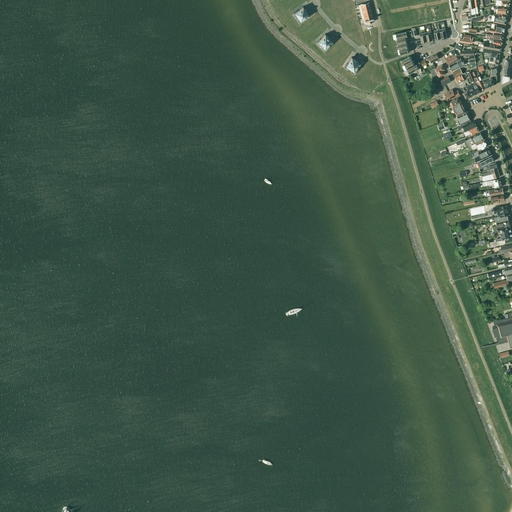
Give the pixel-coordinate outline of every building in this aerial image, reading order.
[(475,14),(475,13),(473,0),(467,0),(469,8),(470,12),(466,13),(461,15),(462,18),(467,16),(475,14)] [(369,2),(368,2),(359,5),(358,5),(361,18),(362,18),(364,24),(373,21),(369,2)] [(293,12),(297,17),(305,11),(303,7),(303,6),(293,12)] [(507,14),(509,7),(498,6),(497,12),(507,14)] [(305,11),(297,17),(300,22),(309,15),(309,14),(308,15),(305,11)] [(503,34),(505,26),(497,24),(495,31),(494,31),(495,29),(489,28),(485,28),(484,31),(503,34)] [(439,29),(441,40),(447,39),(445,28),(439,29)] [(436,41),(441,40),(439,29),(433,30),(436,41)] [(406,37),(407,37),(413,36),(411,30),(396,33),(395,34),(396,39),(406,37)] [(431,31),(425,32),(427,43),(433,42),(431,31)] [(427,43),(425,32),(419,33),(421,44),(427,43)] [(326,34),(325,33),(316,41),(325,50),(333,41),(332,41),(325,35),(326,34)] [(500,50),(501,45),(484,42),(483,47),(500,50)] [(511,47),(511,48),(510,52),(511,52),(510,54),(510,58),(507,58),(505,59),(506,59),(503,74),(510,76),(511,65),(511,47)] [(446,59),(456,54),(454,50),(452,51),(444,55),(446,59)] [(427,64),(426,62),(430,60),(431,63),(439,59),(436,54),(425,59),(420,61),(423,66),(427,64)] [(497,64),(499,56),(484,54),(484,55),(489,56),(489,55),(490,56),(488,63),(488,67),(489,67),(489,66),(493,67),(494,64),(497,64)] [(402,60),(404,64),(413,60),(410,55),(402,59),(402,60)] [(454,56),(446,60),(448,64),(453,62),(454,63),(458,61),(461,61),(462,61),(459,55),(456,55),(454,55),(454,56)] [(344,66),(349,69),(355,60),(352,58),(352,57),(351,56),(344,66)] [(355,60),(349,69),(354,73),(361,63),(360,62),(359,63),(355,60)] [(413,60),(404,64),(406,69),(415,64),(413,60)] [(454,63),(449,65),(451,70),(459,66),(465,63),(463,61),(461,61),(458,61),(454,63)] [(415,64),(406,69),(409,74),(409,73),(416,70),(418,74),(421,72),(419,62),(415,64)] [(445,74),(443,70),(444,69),(442,64),(433,69),(434,70),(435,69),(436,72),(435,72),(434,71),(431,73),(432,76),(437,73),(439,77),(445,74)] [(454,77),(462,73),(460,69),(452,72),(454,77)] [(466,87),(468,90),(471,96),(482,91),(476,81),(475,81),(471,70),(467,72),(468,74),(470,77),(467,79),(469,83),(470,83),(471,84),(466,87)] [(468,74),(467,72),(467,71),(465,72),(455,77),(457,82),(464,79),(462,77),(466,75),(468,74)] [(487,77),(486,78),(485,75),(483,76),(482,77),(483,79),(482,79),(486,88),(496,84),(495,82),(496,81),(497,79),(496,75),(490,76),(487,77)] [(444,85),(451,81),(448,76),(438,81),(439,82),(438,83),(438,84),(442,82),(444,85)] [(481,90),(485,88),(481,79),(479,80),(478,78),(476,79),(477,81),(481,90)] [(465,99),(471,96),(468,90),(465,91),(464,88),(461,89),(462,93),(464,95),(465,99)] [(443,93),(447,101),(460,95),(457,90),(453,92),(452,89),(443,93)] [(456,116),(466,112),(460,99),(459,100),(458,96),(449,101),(456,116)] [(459,125),(470,120),(470,119),(469,119),(468,117),(470,116),(468,111),(457,116),(458,116),(460,119),(457,120),(459,125)] [(467,131),(476,126),(474,121),(467,124),(467,123),(463,125),(463,126),(466,125),(468,129),(467,130),(467,131)] [(471,135),(479,131),(477,126),(464,132),(465,135),(470,133),(471,135)] [(474,143),(484,138),(480,132),(471,137),(465,140),(469,146),(472,144),(474,143)] [(474,143),(471,145),(473,148),(476,147),(476,146),(477,145),(479,150),(482,148),(487,146),(484,139),(484,138),(474,143)] [(483,159),(492,155),(488,147),(481,150),(483,154),(482,155),(476,158),(478,161),(483,158),(483,159)] [(487,164),(494,160),(492,155),(484,158),(485,160),(478,163),(478,165),(477,165),(478,166),(479,166),(479,167),(487,164)] [(482,173),(482,176),(498,172),(497,167),(487,170),(488,172),(482,173)] [(498,172),(482,176),(483,180),(487,179),(487,177),(491,176),(492,179),(500,177),(498,172)] [(492,180),(469,185),(470,189),(480,187),(488,185),(493,183),(494,188),(502,186),(500,178),(492,180)] [(503,194),(495,195),(491,196),(492,202),(504,200),(503,194)] [(497,212),(498,216),(507,214),(505,205),(493,208),(494,213),(497,212)] [(507,214),(494,217),(495,222),(496,222),(496,223),(501,221),(508,220),(507,214)] [(496,225),(492,226),(493,231),(498,230),(498,228),(510,226),(508,220),(500,222),(496,223),(496,225)] [(502,238),(495,239),(496,241),(511,237),(511,236),(511,232),(503,234),(501,234),(502,238)] [(496,242),(491,243),(492,248),(495,247),(498,247),(498,244),(505,243),(506,244),(511,242),(511,237),(499,241),(496,242)] [(511,243),(505,245),(500,246),(501,249),(498,250),(499,252),(504,251),(511,248),(511,243)] [(498,267),(511,264),(511,258),(504,260),(504,263),(498,264),(498,267)] [(509,284),(507,279),(494,282),(493,278),(491,278),(493,283),(495,288),(509,284)] [(511,316),(504,319),(493,321),(494,326),(492,326),(495,337),(497,337),(498,342),(509,339),(511,347),(511,346),(511,316)] [(500,343),(494,345),(496,352),(503,350),(500,343)]
